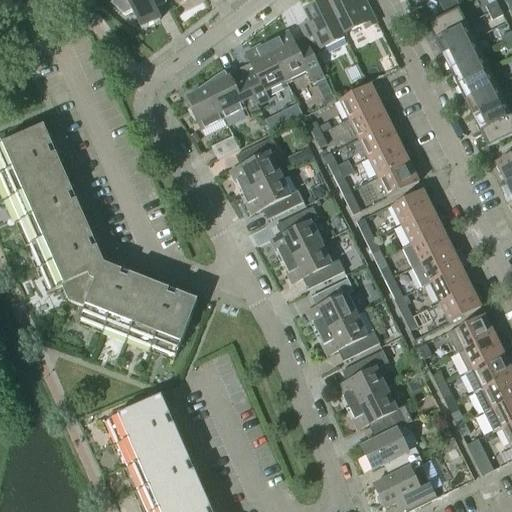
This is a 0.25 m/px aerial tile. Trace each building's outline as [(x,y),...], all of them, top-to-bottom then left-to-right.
[(154,9),(166,3),(164,0),(116,0),(112,5),(125,16),(132,12),(141,30),(160,21),(154,9)] [(343,35),(363,25),(366,29),(377,24),(365,0),(357,0),(353,2),(352,0),(324,0),(325,1),(326,1),(343,35)] [(326,1),(325,1),(304,11),(312,27),(301,32),(308,45),(313,57),(325,52),(324,49),(345,38),(343,35),(326,1)] [(485,7),(489,14),(499,9),(496,2),(485,7)] [(503,16),(499,9),(489,14),(492,22),(503,16)] [(435,41),(466,25),(458,10),(427,25),(435,41)] [(466,25),(435,41),(442,56),(474,41),(466,25)] [(500,38),(503,45),(511,40),(511,34),(511,32),(500,38)] [(300,49),(294,46),(288,33),(277,38),(278,40),(267,46),(287,85),(292,83),(291,80),(306,73),(312,86),(324,80),(313,57),(308,45),(303,47),(304,47),(300,49)] [(511,49),(511,40),(503,45),(507,52),(511,49)] [(450,71),(481,56),(474,41),(442,56),(450,71)] [(287,85),(267,46),(257,51),(256,49),(245,54),(251,67),(250,74),(247,75),(243,77),(242,76),(241,77),(245,84),(246,83),(256,103),(258,109),(270,102),(265,93),(281,85),(282,87),(287,85)] [(481,56),(450,71),(457,87),(489,71),(481,56)] [(465,102),(496,86),(489,71),(457,87),(465,102)] [(246,83),(245,84),(235,88),(230,78),(228,79),(224,73),(206,85),(224,120),(244,110),(250,121),(261,115),(258,109),(256,103),(246,83)] [(201,132),(224,120),(206,85),(192,95),(192,96),(187,99),(192,110),(188,113),(194,123),(196,122),(201,132)] [(349,121),(380,106),(370,86),(339,101),(349,121)] [(496,86),(465,102),(472,117),(504,101),(496,86)] [(504,101),(472,117),(480,132),(511,117),(504,101)] [(380,106),(349,121),(359,140),(389,125),(380,106)] [(511,118),(511,117),(480,132),(488,148),(511,136),(511,118)] [(313,138),(321,135),(315,123),(308,127),(313,138)] [(389,125),(359,140),(368,159),(399,144),(389,125)] [(60,155),(56,146),(56,144),(52,146),(43,127),(0,146),(0,164),(2,170),(0,170),(0,177),(1,179),(5,177),(22,216),(18,218),(21,226),(26,224),(43,263),(38,265),(41,272),(46,270),(54,289),(50,291),(50,292),(61,287),(68,303),(83,309),(79,320),(80,321),(82,316),(101,324),(99,328),(107,331),(109,327),(149,342),(147,347),(154,350),(156,345),(175,353),(174,357),(175,358),(197,302),(178,295),(180,290),(169,286),(167,290),(131,276),(132,272),(121,268),(120,272),(104,266),(97,250),(101,248),(97,239),(96,237),(92,239),(77,203),(81,201),(76,191),(72,192),(56,157),(60,155)] [(321,135),(313,138),(319,150),(326,146),(321,135)] [(217,161),(239,151),(233,138),(211,148),(217,161)] [(240,195),(282,174),(279,169),(277,170),(269,155),(277,151),(271,139),(235,157),(235,158),(240,156),(245,165),(229,173),(240,195)] [(399,144),(368,159),(378,179),(408,164),(399,144)] [(511,149),(507,152),(510,157),(496,164),(505,184),(511,180),(511,149)] [(332,177),(340,173),(334,162),(327,166),(332,177)] [(408,164),(378,179),(388,199),(418,184),(408,164)] [(340,173),(332,177),(338,189),(346,185),(340,173)] [(282,174),(240,195),(251,216),(266,209),(271,218),(266,221),(267,222),(303,204),(297,192),(290,196),(282,180),(284,179),(282,174)] [(401,226),(432,211),(422,191),(391,206),(401,226)] [(352,217),(360,213),(350,193),(342,197),(352,217)] [(283,263),(322,244),(312,223),(318,220),(312,208),(276,227),(276,228),(281,225),(286,235),(270,243),(275,253),(278,252),(283,263)] [(432,211),(401,226),(411,246),(441,231),(432,211)] [(363,220),(356,224),(366,244),(373,240),(363,220)] [(441,231),(411,246),(401,251),(411,270),(451,250),(441,231)] [(373,240),(366,244),(371,256),(375,264),(383,260),(379,252),(373,240)] [(322,244),(283,263),(288,274),(286,275),(291,286),(307,278),(312,287),(307,290),(307,291),(344,273),(338,261),(330,265),(323,250),(325,249),(322,244)] [(451,250),(411,270),(420,289),(430,285),(460,270),(451,250)] [(383,260),(375,264),(379,272),(385,283),(392,279),(387,268),(383,260)] [(460,270),(430,285),(440,304),(470,289),(460,270)] [(392,279),(385,283),(390,294),(398,291),(392,279)] [(318,335),(357,316),(347,295),(353,292),(347,280),(311,299),(311,300),(316,297),(321,307),(305,315),(310,325),(313,324),(318,335)] [(470,289),(440,304),(449,324),(480,309),(470,289)] [(404,322),(411,318),(406,307),(398,310),(404,322)] [(357,316),(318,335),(323,346),(321,347),(326,358),(342,350),(347,359),(342,362),(343,363),(379,345),(373,333),(367,336),(357,316)] [(463,351),(493,336),(484,316),(453,331),(463,351)] [(411,318),(404,322),(409,333),(417,329),(411,318)] [(473,371),(503,356),(493,336),(463,351),(457,354),(467,373),(472,371),(473,371)] [(431,357),(425,345),(417,349),(423,361),(431,357)] [(348,409),(388,390),(385,385),(383,386),(376,370),(388,364),(382,352),(341,373),(342,374),(347,371),(351,381),(336,389),(341,400),(343,399),(348,409)] [(511,375),(511,373),(503,356),(473,371),(472,371),(467,373),(464,375),(473,394),(482,390),(511,375)] [(437,389),(444,385),(439,373),(431,377),(437,389)] [(511,375),(482,390),(473,394),(483,414),(492,410),(492,409),(511,399),(511,375)] [(444,385),(437,389),(442,400),(450,396),(444,385)] [(388,390),(348,409),(354,420),(352,421),(357,432),(373,424),(379,437),(374,440),(375,441),(396,430),(411,423),(404,407),(396,411),(388,396),(390,395),(388,390)] [(168,416),(160,397),(106,421),(106,422),(101,424),(139,511),(215,511),(213,507),(209,509),(194,474),(198,472),(193,460),(189,462),(173,427),(177,425),(172,414),(168,416)] [(511,399),(492,409),(492,410),(483,414),(493,434),(502,430),(501,429),(511,423),(511,399)] [(456,427),(463,423),(458,412),(450,416),(456,427)] [(463,423),(456,427),(461,439),(469,435),(463,423)] [(511,423),(501,429),(502,430),(511,449),(511,448),(511,423)] [(403,429),(397,432),(396,430),(375,441),(360,448),(366,458),(364,459),(364,463),(366,467),(369,469),(370,468),(372,471),(387,464),(391,465),(396,475),(416,466),(422,464),(414,449),(416,447),(411,436),(403,429)] [(476,441),(465,447),(475,467),(486,461),(476,441)] [(396,475),(373,487),(378,497),(376,498),(376,501),(378,505),(381,508),(383,507),(384,510),(399,502),(403,503),(407,511),(411,511),(435,500),(428,486),(426,487),(425,484),(427,481),(421,470),(418,469),(416,466),(396,475)]
